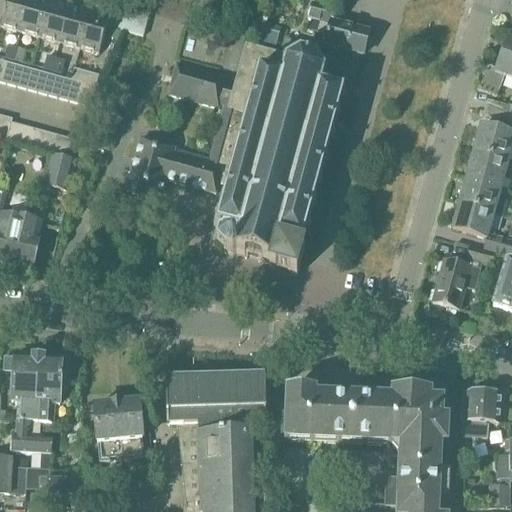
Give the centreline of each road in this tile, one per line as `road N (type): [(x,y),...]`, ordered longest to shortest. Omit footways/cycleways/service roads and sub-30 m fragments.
road 1 (residential): [(394,339),(0,308)]
road 2 (residential): [(394,339),(491,0)]
road 3 (unknown): [(150,321),(160,486),(155,501),(115,511)]
road 4 (residential): [(511,362),(394,339)]
